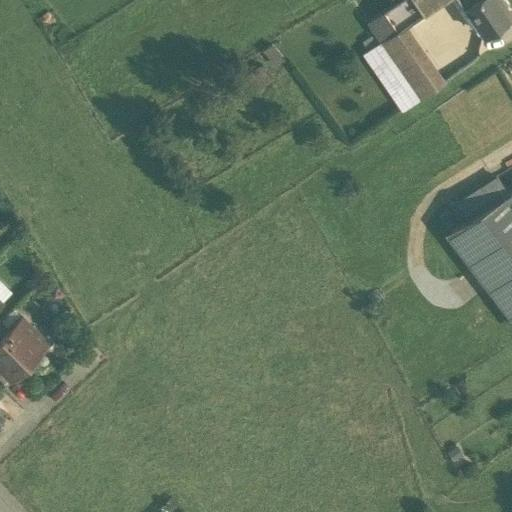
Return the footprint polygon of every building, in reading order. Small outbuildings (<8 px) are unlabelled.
[(383,41),(405,26),(426,11),(418,0),(398,0),(387,8),(369,20),(377,32),(382,40),(383,41)] [(470,0),(418,0),(426,11),(442,0),(462,0),(465,4),(470,0)] [(511,15),(511,11),(504,0),(470,0),(465,4),(486,34),(495,28),(498,33),(510,24),(507,20),(511,15)] [(405,26),(383,41),(421,97),(444,82),(405,26)] [(377,32),(364,41),(369,49),(382,40),(377,32)] [(383,41),(382,40),(369,49),(365,51),(405,109),(421,97),(383,41)] [(284,59),(272,43),(263,49),(274,65),(284,59)] [(262,64),(247,73),(257,88),(272,78),(262,64)] [(497,176),(448,203),(459,222),(445,231),(511,319),(511,191),(508,194),(497,176)] [(0,339),(0,365),(12,378),(47,343),(22,317),(0,339)] [(0,421),(10,412),(0,401),(0,421)]
